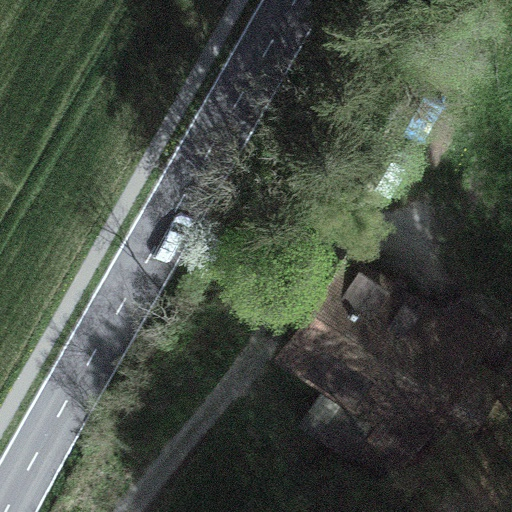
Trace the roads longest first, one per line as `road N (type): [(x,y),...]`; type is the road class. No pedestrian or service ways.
road 1 (tertiary): [(294,0),(4,511)]
road 2 (track): [(130,511),(296,285),(351,231),(414,245)]
